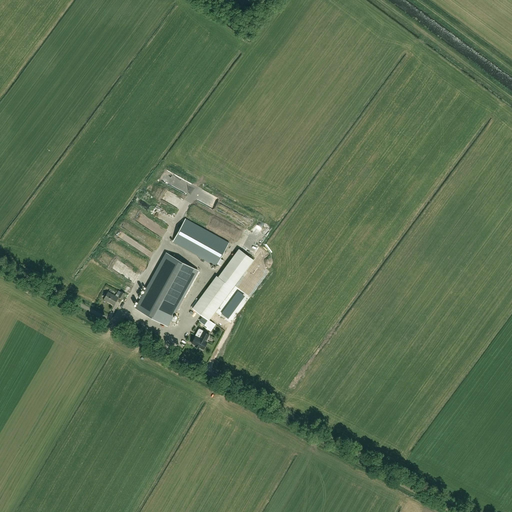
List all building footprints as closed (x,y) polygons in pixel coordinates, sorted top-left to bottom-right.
[(185,220),(173,242),(216,266),(228,243),(185,220)] [(166,253),(136,308),(167,325),(171,319),(175,322),(176,319),(172,317),(198,271),(166,253)] [(232,288),(217,277),(216,276),(192,308),(209,320),(232,288)] [(121,291),(121,292),(118,290),(115,296),(109,292),(105,299),(115,304),(119,297),(122,299),(125,294),(121,291)] [(203,331),(200,338),(196,335),(191,343),(195,345),(195,346),(199,348),(199,347),(203,349),(207,342),(206,341),(209,335),(203,331)]
